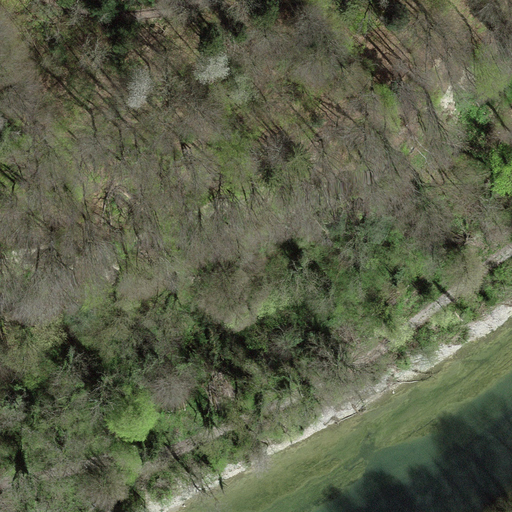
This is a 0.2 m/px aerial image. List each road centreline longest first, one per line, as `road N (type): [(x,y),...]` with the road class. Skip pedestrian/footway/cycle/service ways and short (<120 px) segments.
road 1 (track): [(0,483),(138,458),(335,379),(511,250)]
road 2 (track): [(204,0),(109,19),(44,0)]
